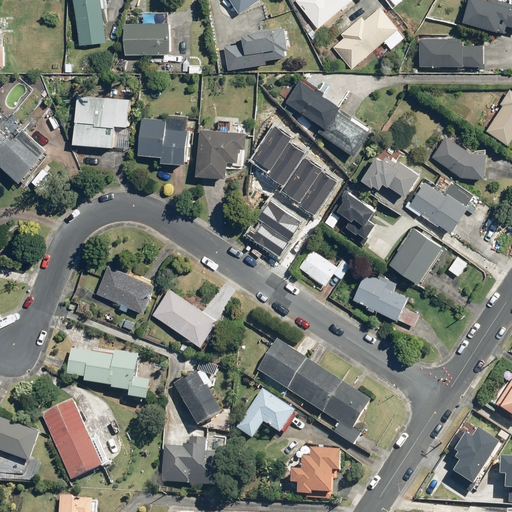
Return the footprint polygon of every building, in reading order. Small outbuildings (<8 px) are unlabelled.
[(104,0),(76,0),(82,45),(109,41),(104,0)] [(233,0),(242,13),(261,0),(233,0)] [(321,30),(352,0),(298,0),(295,3),(321,30)] [(510,24),(511,24),(511,2),(498,0),(470,0),(467,21),(509,29),(510,24)] [(334,46),(353,69),(387,40),(393,48),(407,37),(401,29),(401,28),(382,5),(366,19),(363,16),(343,33),(346,37),(334,46)] [(171,19),(127,20),(127,52),(172,51),(171,19)] [(248,42),(225,45),(229,70),(268,64),(267,59),(289,55),(288,48),(291,48),(288,25),(247,32),(248,42)] [(488,44),(468,44),(468,39),(424,38),(423,64),(467,65),(468,63),(487,64),(488,44)] [(314,84),(302,76),(287,99),(329,126),(324,134),(358,156),(374,130),(347,114),(341,110),(345,104),(334,96),(314,84)] [(511,89),(504,102),(506,103),(489,130),(511,143),(511,89)] [(134,98),(79,94),(76,143),(117,145),(119,124),(132,124),(134,98)] [(0,110),(0,161),(24,181),(50,150),(25,130),(19,137),(12,131),(8,136),(0,128),(0,118),(4,114),(0,110)] [(169,119),(144,117),(141,153),(165,155),(164,162),(181,163),(189,164),(192,128),(169,126),(169,119)] [(248,131),(202,129),(200,175),(215,175),(229,176),(230,159),(241,159),(242,146),(247,147),(248,131)] [(472,149),(448,135),(434,156),(465,178),(490,176),(490,165),(490,151),(472,149)] [(385,202),(398,211),(424,173),(402,158),(406,152),(390,141),(365,178),(391,195),(385,202)] [(296,170),(277,159),(262,185),(276,193),(277,190),(286,195),(284,198),(296,205),(298,201),(317,213),(331,190),(326,188),(330,182),(299,164),(296,170)] [(473,200),(469,206),(450,193),(449,195),(427,181),(413,204),(453,230),(465,212),(475,218),(482,206),(473,200)] [(381,208),(351,189),(345,197),(347,198),(341,208),(359,219),(361,217),(365,220),(358,231),(369,238),(379,222),(374,219),(381,208)] [(446,246),(416,226),(393,262),(423,281),(426,276),(446,246)] [(353,264),(344,259),(340,265),(314,249),(302,268),(328,284),(336,270),(342,274),(345,276),(353,264)] [(470,263),(460,255),(451,269),(461,276),(470,263)] [(124,302),(121,309),(130,312),(132,306),(147,312),(159,284),(149,280),(110,265),(99,293),(124,302)] [(400,282),(370,268),(356,300),(401,320),(411,297),(396,290),(400,282)] [(213,313),(172,288),(155,315),(206,345),(222,319),(213,313)] [(281,339),(261,369),(354,429),(374,399),(314,360),(303,353),(281,339)] [(85,351),(73,350),(70,376),(88,377),(87,383),(115,385),(115,389),(133,390),(132,396),(151,398),(153,380),(139,379),(141,354),(117,352),(117,354),(85,351)] [(202,373),(178,388),(203,426),(226,411),(202,373)] [(511,384),(498,405),(511,414),(511,384)] [(284,435),(299,411),(264,389),(240,428),(257,439),(266,424),(284,435)] [(77,400),(44,416),(74,479),(107,464),(77,400)] [(41,431),(0,417),(0,449),(31,460),(41,431)] [(471,493),(508,437),(487,423),(479,435),(473,430),(465,442),(461,439),(448,459),(459,466),(450,480),(471,493)] [(190,482),(190,484),(220,485),(221,473),(226,473),(227,437),(207,437),(207,439),(193,438),(192,445),(187,445),(186,448),(167,447),(166,481),(190,482)] [(345,451),(315,449),(315,458),(307,457),(306,470),(297,469),(296,483),(302,483),(301,494),(315,495),(315,491),(336,492),(336,485),(337,470),(344,470),(345,451)] [(509,474),(508,503),(511,502),(511,453),(510,453),(510,461),(501,460),(501,473),(509,474)] [(99,511),(100,501),(96,501),(97,499),(77,498),(77,497),(62,496),(61,511),(99,511)]
